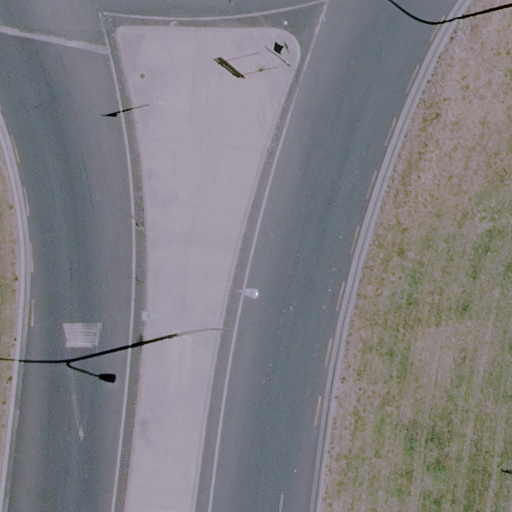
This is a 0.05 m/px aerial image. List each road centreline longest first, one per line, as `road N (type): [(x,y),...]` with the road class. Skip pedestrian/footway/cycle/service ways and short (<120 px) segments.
road 1 (secondary): [(359,0),(324,57),(245,394),(233,511)]
road 2 (secondary): [(53,511),(65,407),(65,86),(20,0)]
